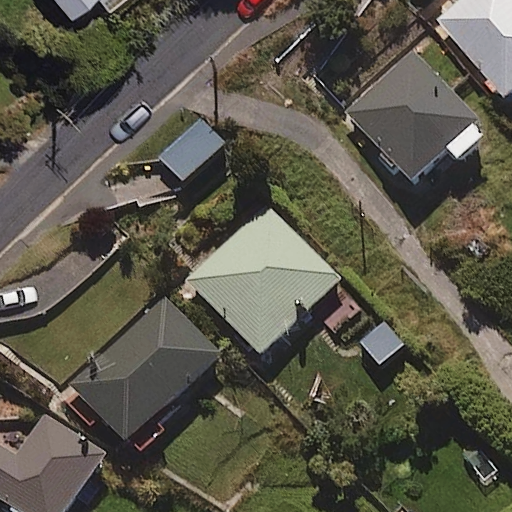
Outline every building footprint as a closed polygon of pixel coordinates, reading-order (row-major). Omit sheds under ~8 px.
[(44,0),(67,27),(99,0),(44,0)] [(511,86),(511,0),(456,0),(440,15),(507,91),(511,86)] [(479,120),(414,48),(345,111),(410,182),(479,120)] [(227,143),(202,117),(158,158),(183,184),(227,143)] [(341,281),(267,203),(186,280),(259,358),(341,281)] [(219,355),(165,297),(68,386),(122,444),(219,355)] [(66,511),(105,456),(45,416),(17,457),(0,445),(0,503),(13,511),(66,511)]
